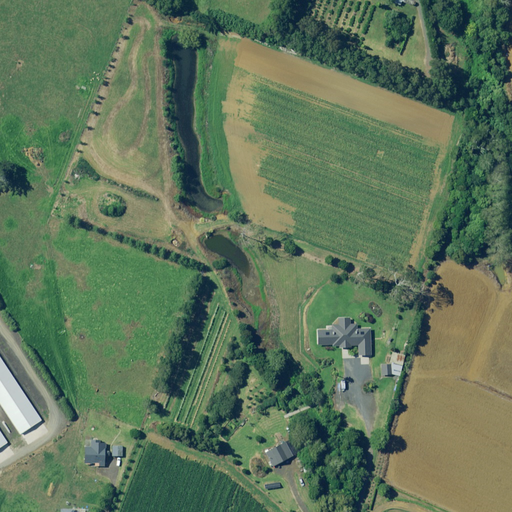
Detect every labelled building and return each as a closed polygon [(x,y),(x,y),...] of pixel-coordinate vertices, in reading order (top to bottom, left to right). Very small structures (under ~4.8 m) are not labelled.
[(350,325),(350,319),(338,319),(338,325),(332,325),(332,330),(318,330),(318,346),(339,346),(339,348),(351,348),(351,346),(358,346),(358,356),(370,356),(370,329),(356,329),(356,325),(350,325)] [(46,423),(0,355),(0,406),(22,439),(46,423)] [(401,365),(381,365),(382,375),(401,375),(401,365)] [(0,450),(10,444),(0,427),(0,450)] [(99,441),(92,441),(91,447),(85,447),(85,464),(95,464),(95,467),(104,467),(104,457),(108,457),(108,452),(105,452),(105,444),(99,444),(99,441)] [(293,457),(285,443),(266,453),(273,467),(293,457)] [(123,446),(113,446),(112,456),(123,457),(123,446)]
